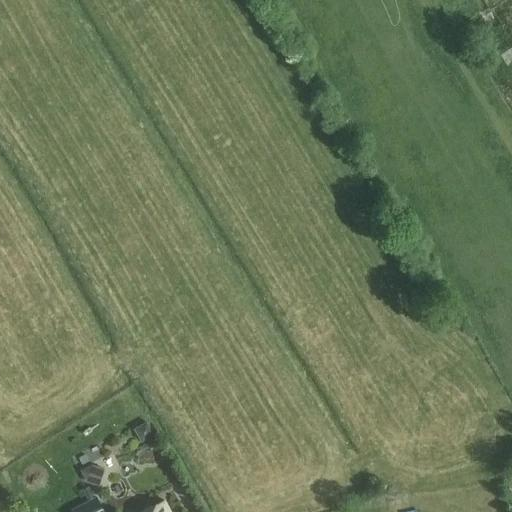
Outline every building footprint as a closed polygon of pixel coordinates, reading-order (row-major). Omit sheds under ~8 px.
[(511,42),(497,49),(502,60),(511,56),(511,42)] [(138,466),(161,457),(155,442),(132,452),(138,466)] [(87,482),(93,484),(98,466),(93,465),(82,471),(87,482)] [(474,486),(444,500),(448,510),(450,509),(450,511),(455,511),(458,511),(455,505),(488,491),(484,481),(480,482),(479,479),(472,482),(474,486)] [(72,511),(104,511),(97,497),(71,510),(72,511)] [(170,511),(164,500),(139,511),(170,511)]
